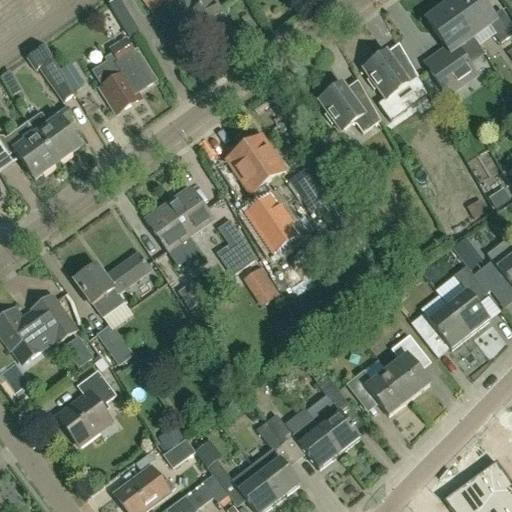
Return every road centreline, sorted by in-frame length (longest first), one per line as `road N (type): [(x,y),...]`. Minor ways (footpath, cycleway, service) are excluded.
road 1 (tertiary): [(0,257),(362,0)]
road 2 (residential): [(386,511),(511,383)]
